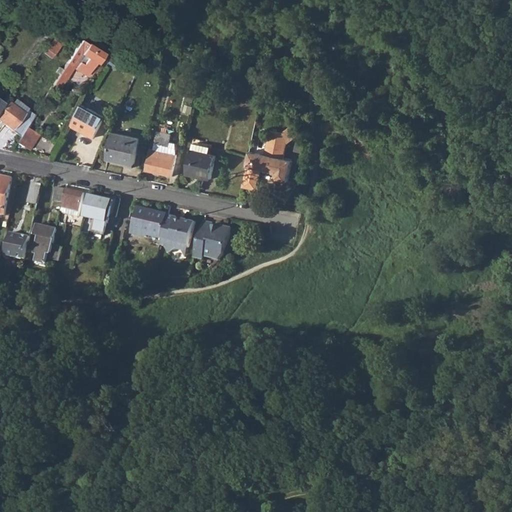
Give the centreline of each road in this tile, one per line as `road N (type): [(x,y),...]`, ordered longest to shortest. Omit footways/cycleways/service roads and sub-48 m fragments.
road 1 (track): [(0,318),(205,288),(290,255),(307,231),(318,163),(310,100),(317,76)]
road 2 (residential): [(283,228),(273,218),(0,160)]
road 3 (residential): [(272,493),(511,461)]
